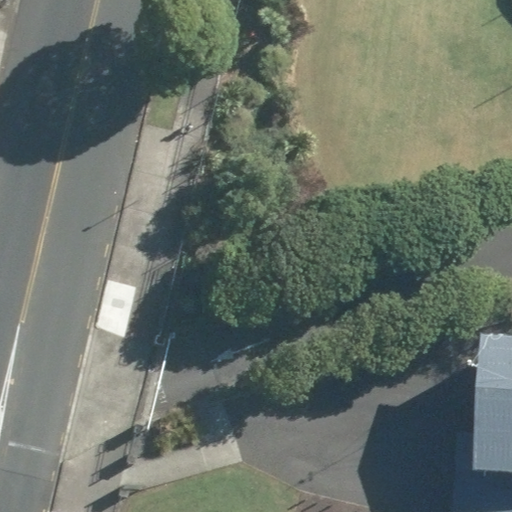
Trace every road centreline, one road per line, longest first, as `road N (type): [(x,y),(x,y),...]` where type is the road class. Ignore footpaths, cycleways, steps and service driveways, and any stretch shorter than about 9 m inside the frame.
road 1 (tertiary): [(15,347),(98,0)]
road 2 (tertiary): [(15,347),(21,511)]
